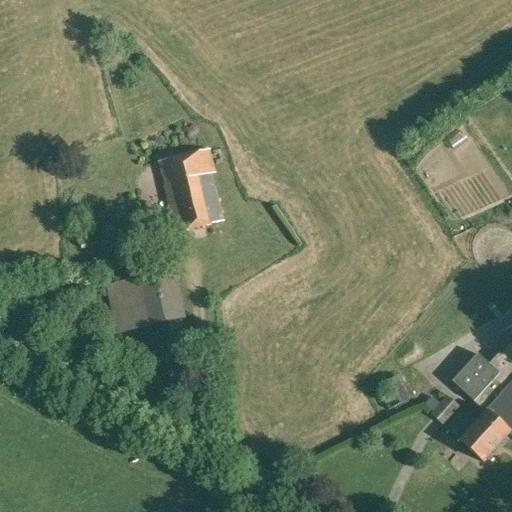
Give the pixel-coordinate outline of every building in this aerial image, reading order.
[(167,86),(148,91),(150,100),(169,95),(167,86)] [(128,95),(127,118),(146,118),(146,95),(128,95)] [(174,234),(223,222),(211,174),(214,173),(209,150),(157,163),(174,234)] [(116,335),(185,319),(175,270),(105,286),(116,335)] [(511,346),(508,343),(488,365),(477,355),(451,383),(485,414),(487,411),(510,432),(511,430),(511,346)] [(388,412),(411,399),(399,377),(375,388),(388,412)] [(443,426),(459,408),(447,396),(430,415),(443,426)] [(424,407),(432,413),(439,405),(432,398),(424,407)] [(475,425),(460,411),(444,430),(459,443),(482,464),(509,434),(486,413),(475,425)]
